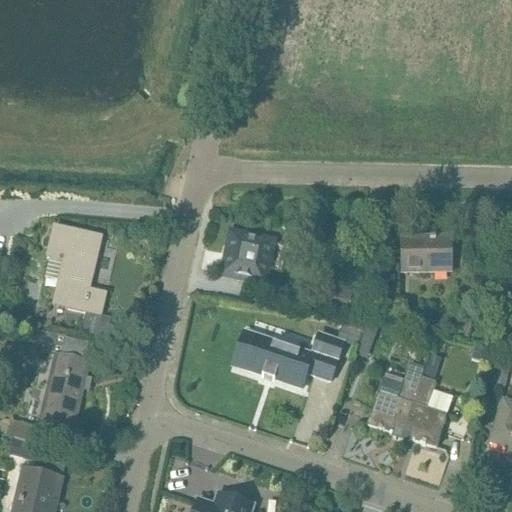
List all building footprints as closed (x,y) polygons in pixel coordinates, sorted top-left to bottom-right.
[(63,263),(53,307),(100,318),(106,296),(89,292),(101,240),(70,232),(69,235),(54,231),(55,229),(54,229),(46,260),(63,263)] [(263,284),(271,245),(232,237),(229,250),(225,249),(223,262),(227,263),(224,276),(263,284)] [(450,274),(449,239),(401,240),(402,274),(450,274)] [(398,267),(386,267),(386,299),(398,299),(398,267)] [(320,307),(347,314),(352,293),(325,287),(320,307)] [(0,322),(9,325),(11,316),(0,313),(0,322)] [(375,341),(378,332),(367,328),(364,337),(375,341)] [(54,356),(39,422),(75,430),(75,429),(74,429),(89,365),(90,365),(91,364),(85,363),(88,346),(67,342),(68,339),(43,334),(41,343),(57,346),(54,356)] [(312,358),(258,340),(254,352),(251,352),(250,356),(252,356),(247,373),(301,391),(306,376),(330,384),(344,343),(320,335),(312,358)] [(424,371),(423,371),(420,381),(433,385),(440,361),(429,357),(424,371)] [(486,385),(506,390),(511,366),(491,361),(486,385)] [(394,431),(403,434),(420,381),(423,371),(409,366),(402,387),(383,380),(367,428),(378,431),(378,432),(381,434),(382,433),(392,436),(394,431)] [(435,386),(420,381),(403,434),(413,437),(411,442),(422,445),(421,447),(425,448),(425,447),(436,450),(446,418),(426,412),(435,386)] [(511,405),(503,403),(489,445),(508,451),(505,459),(511,461),(511,405)] [(42,431),(4,421),(0,434),(8,436),(7,439),(38,446),(42,431)] [(10,456),(27,460),(30,446),(13,442),(10,456)] [(63,481),(21,472),(12,511),(51,511),(52,511),(56,511),(63,481)] [(250,511),(252,509),(218,497),(214,509),(197,503),(194,511),(250,511)]
